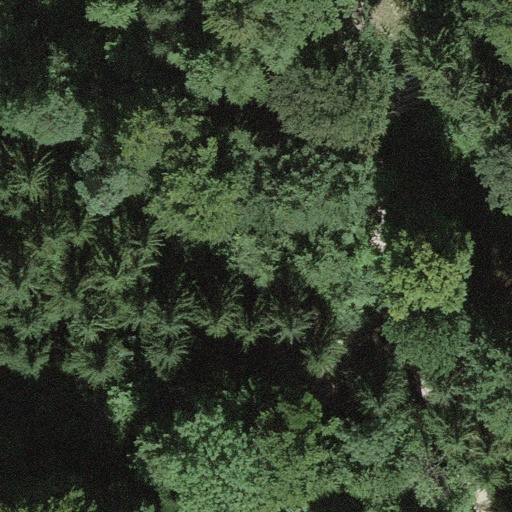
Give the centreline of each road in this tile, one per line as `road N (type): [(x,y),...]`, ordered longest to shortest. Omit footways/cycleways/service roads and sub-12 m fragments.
road 1 (track): [(462,511),(377,283),(346,0)]
road 2 (track): [(234,511),(377,283)]
